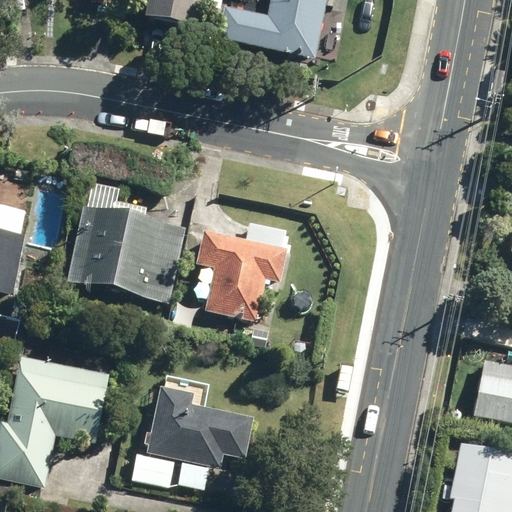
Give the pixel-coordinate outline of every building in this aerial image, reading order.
[(153,0),(150,20),(198,31),(204,0),(153,0)] [(321,61),(333,0),(279,0),(276,18),(231,8),(224,40),(321,61)] [(64,291),(164,310),(179,235),(79,216),(64,291)] [(197,318),(251,330),(258,287),(274,290),(281,256),(277,255),(281,235),(244,227),(240,247),(195,236),(188,271),(207,275),(197,318)] [(0,301),(0,302),(13,240),(0,237),(0,301)] [(89,447),(101,384),(6,365),(0,394),(0,485),(39,493),(49,440),(89,447)] [(466,421),(511,429),(511,372),(476,365),(466,421)] [(331,394),(342,396),(347,371),(337,369),(331,394)] [(138,460),(215,475),(218,461),(240,465),(248,424),(184,412),(186,402),(151,395),(138,460)] [(445,511),(511,511),(511,462),(454,452),(444,505),(447,505),(445,511)] [(117,479),(127,481),(126,485),(165,492),(169,467),(121,458),(117,479)]
